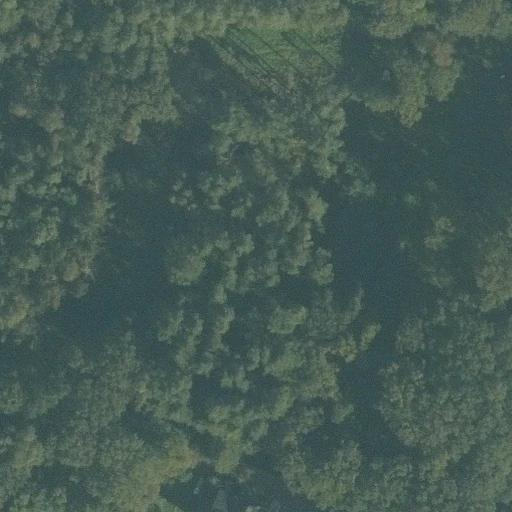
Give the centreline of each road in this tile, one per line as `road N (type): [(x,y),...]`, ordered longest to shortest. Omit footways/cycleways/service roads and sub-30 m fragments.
road 1 (track): [(262,440),(0,327)]
road 2 (residential): [(432,511),(262,440)]
